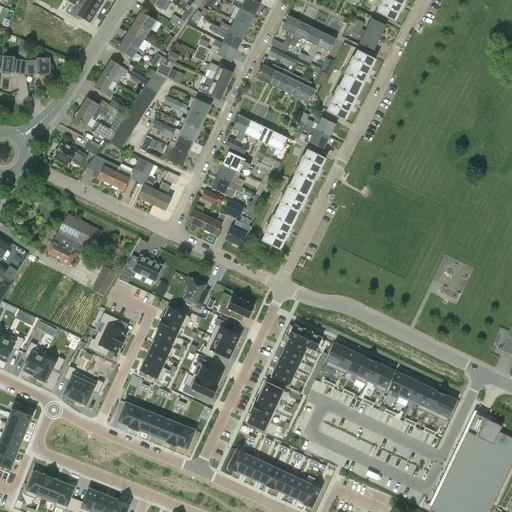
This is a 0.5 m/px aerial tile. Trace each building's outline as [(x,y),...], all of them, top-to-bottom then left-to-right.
[(43,40),(59,0),(39,0),(26,33),(43,40)] [(70,6),(65,13),(79,21),(81,18),(90,24),(104,0),(80,0),(76,8),(75,9),(70,6)] [(168,2),(165,0),(148,0),(148,2),(162,11),(163,10),(166,11),(171,3),(168,2)] [(208,0),(205,6),(211,9),(216,0),(208,0)] [(241,9),(240,10),(254,16),(260,5),(250,0),(245,0),(243,4),(236,0),(233,0),(231,4),(241,9)] [(385,0),(378,14),(394,22),(405,0),(385,0)] [(186,12),(190,15),(194,9),(191,6),(186,12)] [(240,10),(234,21),(248,28),(254,16),(240,10)] [(190,15),(186,12),(181,19),(185,22),(190,15)] [(141,13),(135,23),(149,31),(155,22),(141,13)] [(185,22),(181,19),(174,15),(169,22),(180,28),(185,22)] [(288,47),(289,45),(294,35),(300,23),(288,17),(282,30),(288,33),(283,44),(288,47)] [(365,32),(379,39),(385,26),(371,19),(366,32),(365,32)] [(373,51),(379,39),(365,32),(366,32),(361,30),(364,23),(358,20),(352,34),(362,38),(359,45),(373,51)] [(222,23),(219,28),(242,39),(248,28),(234,21),(231,27),(222,23)] [(135,23),(129,32),(143,41),(149,31),(135,23)] [(294,35),(289,45),(295,48),(300,38),(306,41),(312,29),(300,23),(294,35)] [(226,39),(223,44),(237,51),(242,39),(219,28),(213,25),(210,30),(226,39)] [(312,29),(306,41),(312,44),(307,54),(313,56),(316,52),(324,35),(312,29)] [(129,32),(123,41),(137,50),(143,41),(129,32)] [(324,35),(316,52),(328,57),(330,53),(336,41),(324,35)] [(137,50),(123,41),(117,51),(132,60),(137,50)] [(237,51),(223,44),(217,41),(214,47),(220,50),(217,56),(230,63),(237,51)] [(198,45),(195,52),(207,57),(210,51),(198,45)] [(281,62),(284,55),(271,48),(268,55),(281,62)] [(166,58),(175,62),(178,55),(170,51),(166,58)] [(207,57),(195,52),(192,58),(204,64),(207,57)] [(374,61),(358,53),(328,113),(344,121),(374,61)] [(284,55),(281,62),(282,61),(295,67),(298,61),(284,55)] [(25,75),(26,61),(15,60),(16,58),(3,57),(1,74),(13,76),(14,74),(24,75),(25,75)] [(26,61),(25,75),(27,75),(37,75),(37,77),(50,76),(50,73),(54,73),(52,64),(50,64),(50,58),(37,59),(37,60),(26,61)] [(330,60),(326,58),(320,71),(327,75),(334,62),(330,60)] [(154,72),(167,78),(176,64),(164,59),(154,72)] [(102,75),(112,81),(113,81),(118,84),(122,76),(124,77),(127,71),(121,67),(111,61),(102,75)] [(210,71),(207,78),(226,87),(232,73),(219,67),(218,67),(211,63),(208,69),(210,71)] [(257,78),(270,85),(278,67),(272,65),(270,69),(263,66),(257,78)] [(278,67),(270,85),(282,91),(288,78),(282,75),(284,70),(278,67)] [(140,80),(144,74),(135,69),(131,75),(140,80)] [(173,81),(178,83),(182,74),(177,71),(173,81)] [(320,71),(314,83),(321,87),(327,75),(320,71)] [(167,78),(154,72),(151,77),(163,84),(167,78)] [(282,91),(294,97),(303,79),(291,74),(289,79),(288,78),(282,91)] [(112,81),(102,75),(93,89),(104,95),(110,99),(114,93),(107,89),(112,81)] [(163,84),(151,77),(148,82),(160,89),(163,84)] [(226,87),(207,78),(203,86),(201,85),(198,90),(206,94),(220,100),(226,87)] [(303,79),(294,97),(308,103),(314,91),(309,88),(312,83),(303,79)] [(160,89),(148,82),(145,86),(157,94),(160,89)] [(157,94),(145,86),(142,92),(153,99),(157,94)] [(153,99),(142,92),(138,98),(149,105),(153,99)] [(114,97),(109,105),(117,110),(123,102),(114,97)] [(164,104),(179,110),(182,103),(167,97),(164,104)] [(117,110),(109,105),(102,101),(99,106),(87,98),(79,111),(91,118),(95,121),(100,115),(104,118),(107,112),(120,121),(124,115),(117,110)] [(149,105),(138,98),(134,103),(146,111),(149,105)] [(195,99),(190,112),(204,119),(210,106),(195,99)] [(146,111),(134,103),(131,109),(142,116),(146,111)] [(188,106),(182,103),(179,110),(185,113),(188,106)] [(142,116),(131,109),(127,114),(139,122),(142,116)] [(91,118),(79,111),(71,124),(83,131),(91,118)] [(179,122),(184,124),(199,131),(204,119),(190,112),(186,119),(182,117),(179,122)] [(303,113),(298,122),(329,137),(335,125),(321,118),(318,125),(307,119),(309,116),(303,113)] [(139,122),(127,114),(123,120),(135,127),(139,122)] [(233,129),(239,132),(234,142),(240,144),(244,135),(250,122),(238,117),(233,129)] [(135,127),(123,120),(120,125),(131,133),(135,127)] [(168,135),(171,128),(154,121),(151,127),(168,135)] [(244,135),(256,140),(262,128),(250,122),(244,135)] [(329,137),(298,122),(294,131),(300,134),(302,130),(313,136),(309,143),(322,150),(329,137)] [(100,123),(94,132),(109,141),(114,132),(100,123)] [(184,124),(179,136),(193,143),(199,131),(184,124)] [(131,133),(120,125),(116,131),(128,138),(131,133)] [(176,131),(171,128),(168,135),(173,137),(176,131)] [(268,146),(274,134),(262,128),(256,140),(268,146)] [(128,138),(116,131),(113,136),(124,144),(128,138)] [(274,134),(268,146),(266,150),(260,162),(260,164),(270,169),(273,161),(270,159),(272,154),(273,155),(275,149),(280,152),(286,139),(274,134)] [(124,144),(113,136),(109,142),(121,150),(124,144)] [(173,149),(187,155),(193,143),(179,136),(175,144),(170,141),(168,146),(173,148),(173,149)] [(145,137),(140,150),(145,152),(150,138),(145,137)] [(240,144),(234,142),(228,139),(225,145),(237,151),(240,144)] [(88,142),(84,149),(94,156),(99,149),(88,142)] [(70,148),(63,144),(58,150),(56,150),(54,154),(55,156),(54,157),(67,166),(71,161),(81,167),(87,157),(71,147),(70,148)] [(240,144),(237,151),(244,154),(247,148),(240,144)] [(182,168),(187,155),(173,149),(170,155),(164,152),(161,158),(167,161),(166,161),(182,168)] [(229,152),(223,165),(235,170),(235,171),(238,173),(241,166),(247,169),(250,163),(229,152)] [(324,160),(308,152),(263,242),(279,250),(324,160)] [(111,185),(119,167),(95,156),(87,167),(96,171),(93,176),(98,178),(97,179),(111,185)] [(141,172),(147,162),(139,158),(134,169),(141,172)] [(138,198),(152,205),(158,192),(151,189),(156,180),(153,178),(149,176),(154,165),(147,162),(140,176),(147,180),(145,186),(144,186),(138,198)] [(270,169),(260,164),(256,171),(275,180),(278,173),(270,169)] [(223,165),(217,177),(241,188),(245,181),(238,178),(240,173),(238,173),(235,171),(235,170),(223,165)] [(131,172),(119,167),(111,185),(124,192),(129,179),(132,173),(131,172)] [(168,172),(167,172),(164,180),(176,185),(180,177),(168,172)] [(241,188),(217,177),(211,189),(220,193),(224,195),(232,199),(235,192),(239,194),(242,195),(244,190),(241,188)] [(160,189),(158,192),(152,205),(165,211),(171,199),(166,196),(168,192),(171,186),(163,183),(160,189)] [(215,205),(219,196),(205,190),(201,199),(215,205)] [(236,204),(229,200),(225,209),(223,212),(230,216),(236,204)] [(230,216),(230,217),(238,220),(244,207),(236,204),(230,216)] [(189,223),(202,230),(208,218),(201,214),(204,208),(198,205),(189,223)] [(216,221),(208,218),(202,230),(216,236),(222,224),(226,216),(220,213),(216,221)] [(60,262),(69,267),(80,244),(92,250),(101,232),(68,215),(48,253),(61,260),(60,262)] [(231,228),(225,240),(240,247),(246,235),(248,236),(252,228),(236,220),(232,228),(231,228)] [(0,238),(0,258),(1,259),(4,256),(6,257),(8,257),(10,254),(9,252),(7,250),(10,245),(0,238)] [(140,258),(132,255),(121,280),(128,283),(134,271),(156,281),(162,266),(141,256),(140,258)] [(92,289),(104,296),(117,273),(105,266),(92,289)] [(203,290),(205,286),(188,278),(184,285),(189,287),(183,299),(196,305),(195,308),(200,310),(208,293),(203,290)] [(12,284),(11,283),(5,279),(0,287),(0,294),(4,296),(12,284)] [(162,282),(159,288),(165,291),(168,285),(162,282)] [(221,305),(218,311),(230,317),(233,311),(248,318),(253,306),(246,303),(247,302),(240,299),(240,300),(233,297),(227,308),(221,305)] [(163,317),(163,318),(180,326),(185,315),(169,307),(164,318),(163,317)] [(103,313),(99,322),(106,325),(102,333),(122,343),(125,337),(124,337),(126,331),(119,328),(122,321),(103,313)] [(31,316),(28,324),(33,326),(36,319),(31,316)] [(163,318),(158,328),(175,336),(180,326),(163,318)] [(216,318),(213,324),(220,327),(215,338),(234,347),(239,336),(225,329),(228,324),(216,318)] [(511,354),(511,323),(501,351),(511,354)] [(294,325),(288,338),(316,351),(322,338),(311,333),(312,332),(305,329),(305,330),(294,325)] [(158,329),(154,339),(171,347),(171,346),(175,336),(158,328),(158,329)] [(91,338),(87,347),(106,356),(109,350),(116,353),(119,348),(120,348),(122,343),(102,333),(98,342),(91,338)] [(15,343),(4,338),(0,346),(0,359),(6,362),(13,348),(19,351),(24,339),(18,336),(15,343)] [(203,346),(200,352),(212,358),(215,352),(229,358),(229,356),(231,357),(235,349),(233,349),(234,347),(215,338),(210,349),(203,346)] [(289,339),(286,346),(303,354),(307,347),(316,351),(288,338),(289,339)] [(154,339),(150,349),(166,357),(171,347),(154,339)] [(35,376),(45,357),(34,352),(37,345),(31,342),(25,354),(31,357),(24,370),(35,376)] [(336,344),(325,365),(336,370),(346,348),(336,344)] [(286,346),(282,354),(300,362),(303,354),(286,346)] [(346,348),(336,370),(345,375),(356,353),(346,348)] [(150,349),(145,360),(161,367),(166,357),(150,349)] [(356,353),(345,375),(346,375),(347,373),(356,377),(355,379),(365,358),(356,353)] [(282,354),(279,361),(296,369),(300,362),(282,354)] [(56,363),(45,357),(35,376),(34,377),(45,383),(53,368),(59,371),(65,360),(59,357),(56,363)] [(198,357),(195,363),(202,366),(196,377),(217,387),(217,386),(216,386),(221,375),(207,368),(210,363),(198,357)] [(365,358),(355,379),(365,384),(375,362),(365,358)] [(145,360),(140,370),(156,378),(161,367),(145,360)] [(279,361),(275,369),(293,377),(296,369),(279,361)] [(375,362),(365,384),(366,382),(375,386),(374,388),(375,388),(385,367),(375,362)] [(68,398),(74,401),(84,381),(73,376),(76,369),(70,366),(64,378),(70,381),(64,395),(69,397),(68,398)] [(385,367),(375,388),(385,393),(395,372),(385,367)] [(275,369),(271,377),(289,385),(293,377),(275,369)] [(397,373),(387,394),(397,399),(408,378),(397,373)] [(185,385),(182,391),(194,397),(196,391),(211,398),(217,387),(196,377),(191,388),(185,385)] [(408,378),(397,399),(398,399),(399,397),(408,402),(417,382),(408,378)] [(95,386),(84,381),(74,401),(81,405),(81,403),(86,405),(93,391),(99,394),(104,382),(98,379),(95,386)] [(417,382),(408,402),(417,406),(416,408),(417,408),(427,387),(417,382)] [(266,383),(261,393),(279,402),(284,392),(266,383)] [(427,387),(417,408),(427,413),(437,391),(427,387)] [(437,391),(427,413),(436,418),(447,396),(437,391)] [(256,402),(256,403),(275,412),(279,402),(261,393),(256,403),(256,402)] [(447,396),(436,418),(447,422),(457,401),(447,396)] [(35,410),(15,402),(10,413),(11,414),(31,421),(35,410)] [(137,407),(126,403),(118,422),(129,426),(129,427),(137,407)] [(256,403),(251,412),(270,421),(275,412),(256,403)] [(129,427),(138,430),(146,411),(137,407),(129,427)] [(156,415),(146,411),(138,430),(139,430),(148,434),(156,415)] [(251,413),(247,423),(266,432),(270,421),(251,412),(251,413)] [(31,421),(11,414),(7,423),(26,431),(30,422),(31,422),(31,421)] [(432,506),(430,511),(432,511),(490,511),(511,466),(511,438),(500,432),(502,427),(491,421),(490,421),(486,419),(476,414),(467,433),(466,435),(463,441),(462,443),(460,447),(459,449),(455,458),(454,460),(453,462),(451,467),(443,482),(444,482),(443,484),(442,484),(440,488),(441,488),(432,506)] [(148,434),(158,437),(165,418),(156,415),(148,434)] [(167,442),(175,422),(165,418),(158,437),(167,441),(166,442),(167,442)] [(175,422),(167,442),(176,446),(184,426),(175,422)] [(7,423),(4,433),(23,440),(26,431),(7,423)] [(184,426),(176,446),(177,445),(188,449),(195,430),(184,426)] [(0,442),(19,450),(23,440),(4,433),(0,441),(0,442)] [(0,453),(15,459),(19,450),(0,442),(0,453)] [(236,472),(244,454),(236,450),(228,468),(236,472)] [(0,465),(11,470),(15,459),(0,453),(0,465)] [(244,474),(252,457),(244,454),(236,472),(236,471),(244,474)] [(252,457),(244,474),(251,478),(259,461),(252,457)] [(259,482),(267,464),(259,461),(251,478),(259,482)] [(266,486),(275,468),(267,464),(259,482),(266,485),(266,486)] [(275,468),(266,486),(274,489),(282,471),(275,468)] [(45,475),(34,471),(26,490),(37,494),(45,475)] [(282,492),(290,475),(282,471),(274,489),(275,489),(282,492)] [(54,479),(55,479),(45,474),(45,475),(37,494),(47,498),(54,479)] [(289,496),(297,478),(290,475),(282,492),(289,496)] [(297,499),(305,482),(297,478),(289,496),(297,499)] [(56,502),(64,483),(55,479),(54,479),(47,498),(56,502)] [(305,482),(297,499),(304,503),(305,503),(312,485),(305,482)] [(66,509),(72,511),(77,499),(71,497),(75,487),(64,483),(56,502),(67,506),(66,509)] [(313,486),(312,485),(305,503),(304,503),(312,507),(321,489),(313,486)] [(83,502),(77,499),(72,511),(73,511),(79,511),(81,507),(92,511),(100,493),(89,488),(83,502)] [(92,511),(103,511),(109,497),(100,493),(92,511)] [(114,511),(119,500),(118,500),(109,497),(103,511),(114,511)] [(119,499),(118,500),(119,500),(114,511),(126,511),(130,504),(119,499)]
